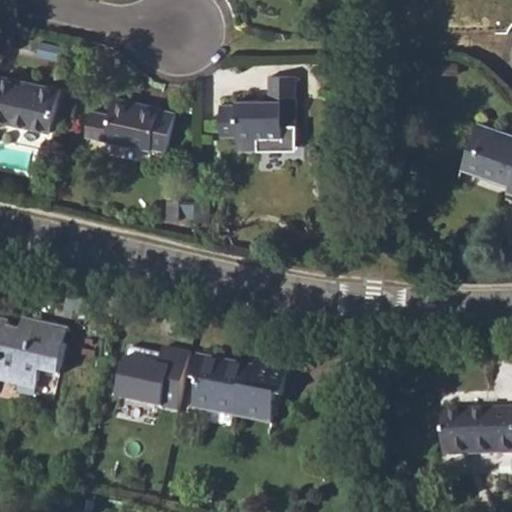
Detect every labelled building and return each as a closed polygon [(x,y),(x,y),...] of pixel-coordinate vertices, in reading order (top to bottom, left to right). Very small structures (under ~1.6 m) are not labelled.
[(440,73),(458,73),(458,63),(440,63),(440,73)] [(238,150),(283,149),(283,136),(298,136),(297,75),(268,76),(268,99),(237,100),(237,105),(220,105),(221,135),(237,135),(238,150)] [(0,120),(51,132),(60,90),(0,76),(0,120)] [(88,135),(151,150),(152,146),(165,149),(173,113),(160,110),(160,108),(116,98),(112,115),(93,111),(88,135)] [(463,162),(511,179),(509,186),(508,191),(511,192),(511,140),(511,141),(511,140),(511,135),(477,123),(463,162)] [(461,169),(509,186),(511,179),(463,162),(461,169)] [(182,218),(182,199),(169,198),(169,219),(182,219),(182,218)] [(182,218),(196,218),(196,199),(182,199),(182,218)] [(196,199),(196,218),(197,220),(209,220),(210,200),(196,199)] [(0,379),(20,384),(19,390),(35,394),(41,370),(61,374),(71,329),(23,319),(21,329),(10,326),(11,320),(0,317),(0,379)] [(194,350),(166,344),(164,351),(128,343),(117,395),(181,409),(194,350)] [(192,379),(199,380),(193,406),(236,415),(236,411),(248,413),(247,417),(273,423),(278,395),(283,396),(289,365),(256,358),(254,366),(197,355),(192,379)] [(511,410),(445,411),(446,455),(511,454),(511,410)]
